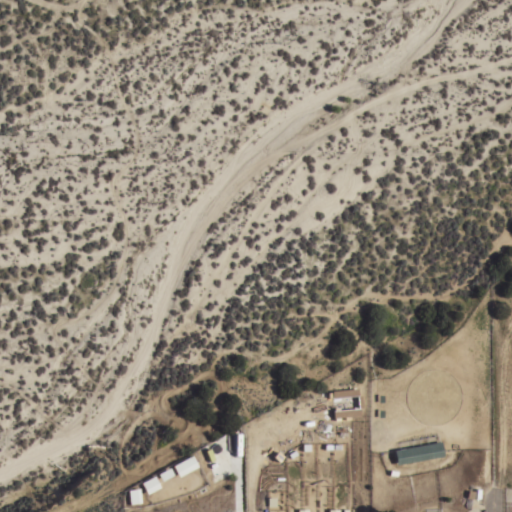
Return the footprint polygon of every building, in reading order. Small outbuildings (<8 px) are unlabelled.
[(355,388),(356,396),(330,398),(329,391),(355,388)] [(358,408),(358,415),(331,418),(331,411),(358,408)] [(395,465),(392,450),(439,441),(442,456),(395,465)] [(190,454),(196,465),(177,476),(171,464),(190,454)] [(152,474),(159,486),(146,493),(139,482),(152,474)] [(140,501),(129,503),(127,489),(138,487),(140,501)]
